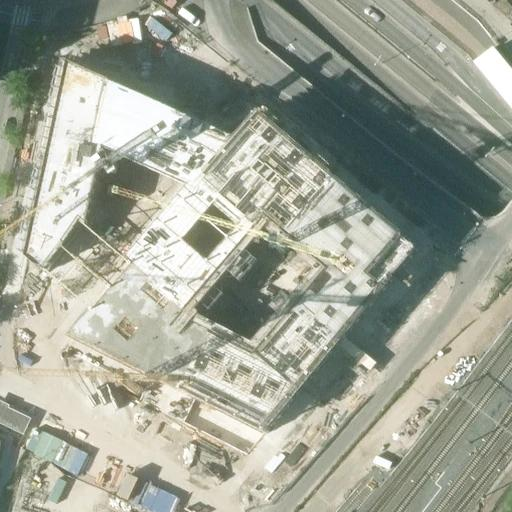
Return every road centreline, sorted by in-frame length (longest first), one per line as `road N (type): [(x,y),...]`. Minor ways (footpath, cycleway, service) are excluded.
road 1 (secondary): [(253,0),(400,121),(511,193)]
road 2 (secondary): [(285,0),(511,192)]
road 3 (secondary): [(511,150),(318,0)]
road 4 (secondary): [(511,138),(351,0)]
